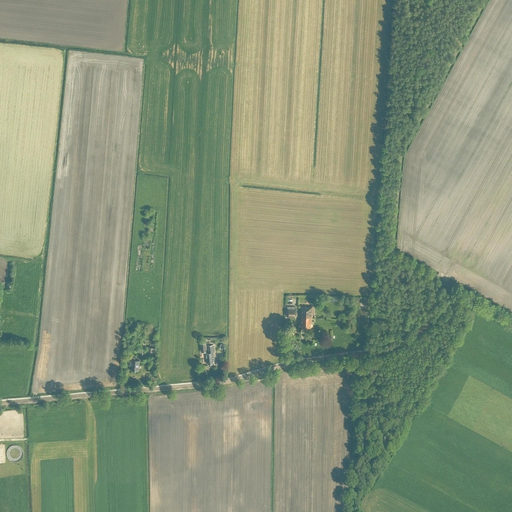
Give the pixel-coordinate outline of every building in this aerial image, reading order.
[(301,317),(301,319),(301,327),(311,327),(311,317),(312,317),(313,306),(301,306),(300,317),(301,317)] [(296,317),(296,309),(296,307),(288,307),(288,317),(296,317)] [(213,345),(208,346),(209,353),(206,353),(206,363),(208,363),(213,363),(212,361),(214,361),(213,352),(214,352),(213,345)] [(149,347),(148,353),(154,354),(154,360),(157,360),(158,348),(149,347)] [(131,365),(131,370),(139,370),(139,360),(132,359),(132,361),(128,361),(128,365),(131,365)]
